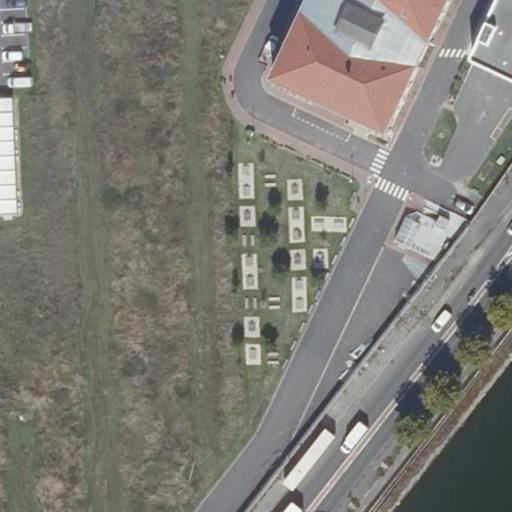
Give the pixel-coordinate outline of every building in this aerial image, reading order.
[(310,0),(273,78),(390,134),(453,0),(310,0)] [(511,0),(501,0),(474,56),(475,60),(511,77),(511,0)] [(18,95),(0,95),(0,210),(20,210),(18,95)] [(438,249),(447,228),(413,213),(404,234),(438,249)] [(387,250),(370,283),(398,297),(414,264),(387,250)]
